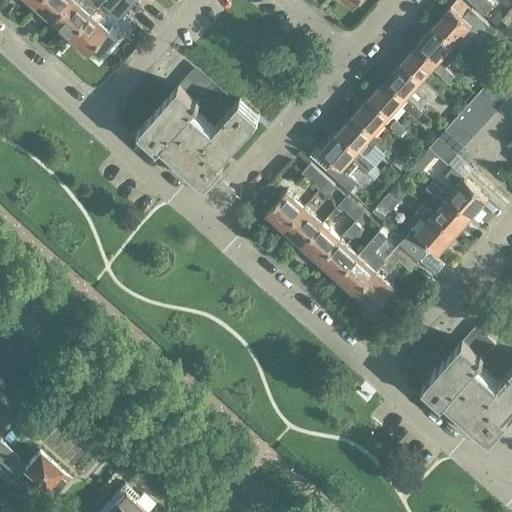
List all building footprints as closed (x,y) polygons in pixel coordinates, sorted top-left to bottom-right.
[(38,0),(34,5),(52,21),(70,0),(38,0)] [(70,0),(52,21),(70,37),(91,14),(98,6),(90,0),(70,0)] [(129,0),(102,0),(100,2),(119,19),(134,3),(129,0)] [(469,0),(478,7),(485,14),(494,4),(489,0),(469,0)] [(495,29),(471,7),(463,15),(451,5),(434,23),(455,41),(464,50),(474,39),(481,44),(488,36),(494,41),(500,34),(494,29),(495,29)] [(91,14),(70,37),(88,53),(91,51),(100,59),(123,34),(113,25),(108,30),(91,14)] [(455,41),(434,23),(418,41),(438,59),(448,48),(468,66),(474,59),(455,41)] [(438,59),(418,41),(402,59),(422,77),(432,66),(449,81),(455,74),(438,59)] [(511,53),(503,62),(511,69),(511,53)] [(439,92),(422,77),(402,59),(386,77),(406,95),(419,106),(428,95),(433,99),(433,98),(437,101),(441,96),(438,93),(439,92)] [(511,69),(503,62),(495,70),(511,85),(511,69)] [(191,69),(179,83),(137,129),(157,147),(161,143),(205,182),(222,163),(219,159),(259,115),(240,97),(213,126),(193,108),(211,87),(191,69)] [(511,88),(511,85),(495,70),(487,80),(505,96),(511,88)] [(406,95),(386,77),(370,95),(390,113),(400,102),(417,116),(423,110),(419,106),(406,95)] [(505,96),(487,80),(479,89),(497,105),(505,96)] [(497,105),(479,89),(470,98),(488,114),(497,105)] [(390,113),(370,95),(354,112),(375,130),(390,113)] [(488,114),(470,98),(462,108),(480,124),(488,114)] [(480,124),(462,108),(454,117),(472,133),(480,124)] [(375,130),(354,112),(339,130),(359,148),(365,154),(375,143),(392,159),(399,152),(375,130)] [(472,133),(454,117),(446,126),(464,142),(472,133)] [(390,125),(401,135),(405,138),(411,132),(407,128),(396,118),(390,125)] [(464,142),(446,126),(437,135),(455,151),(464,142)] [(365,154),(359,148),(339,130),(321,149),(334,160),(327,169),(350,190),(358,181),(348,172),(357,162),(368,171),(375,163),(365,154)] [(455,151),(437,135),(428,145),(446,161),(455,151)] [(458,152),(452,162),(471,173),(477,163),(458,152)] [(335,184),(311,161),(302,171),(327,194),(335,184)] [(486,196),(452,165),(445,173),(456,183),(447,193),(470,214),(486,196)] [(434,196),(440,201),(431,211),(454,232),(470,214),(447,193),(432,179),(426,186),(435,194),(434,196)] [(265,211),(283,228),(304,205),(286,188),(265,211)] [(389,209),(379,200),(371,210),(380,218),(389,209)] [(438,250),(454,232),(431,211),(423,204),(416,211),(424,218),(415,229),(410,234),(409,233),(400,243),(419,259),(427,250),(432,245),(438,250)] [(304,205),(283,228),(301,244),(322,221),(304,205)] [(353,237),(362,227),(355,220),(346,231),(353,237)] [(322,221),(301,244),(319,260),(340,237),(322,221)] [(358,253),(337,276),(355,292),(385,258),(376,249),(388,236),(380,229),(358,253)] [(340,237),(319,260),(337,276),(358,253),(340,237)] [(385,258),(355,292),(373,308),(394,285),(384,276),(399,259),(410,269),(419,259),(400,243),(386,259),(385,258)] [(474,323),(461,337),(421,383),(441,401),(444,398),(488,437),(506,417),(503,414),(511,403),(511,363),(497,380),(476,362),(494,341),(474,323)] [(0,408),(9,398),(0,389),(0,382),(3,379),(0,376),(0,408)] [(39,449),(26,464),(17,456),(19,454),(0,438),(0,460),(31,488),(39,480),(53,493),(69,476),(39,449)] [(0,465),(0,475),(9,484),(14,478),(0,465)] [(125,481),(96,511),(150,511),(136,499),(139,495),(125,481)]
